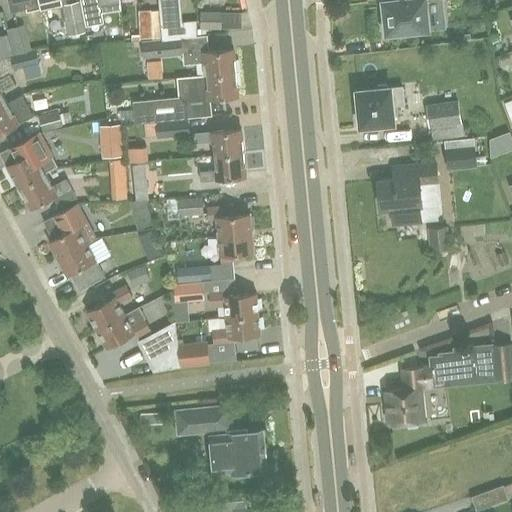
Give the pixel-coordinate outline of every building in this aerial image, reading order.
[(41,9),(39,0),(9,0),(11,10),(27,7),(28,11),(41,9)] [(94,0),(80,0),(86,26),(99,23),(94,0)] [(160,0),(161,10),(163,38),(184,36),(180,0),(160,0)] [(393,0),(383,1),(385,15),(381,15),(383,30),(386,30),(387,33),(428,28),(425,0),(393,0)] [(80,1),(64,4),(70,36),(86,32),(80,1)] [(142,39),(163,38),(161,10),(140,11),(142,39)] [(223,15),(201,15),(201,27),(223,27),(223,15)] [(8,29),(8,32),(14,52),(30,47),(24,24),(8,29)] [(0,56),(14,52),(8,32),(0,34),(0,56)] [(185,53),(184,52),(183,38),(142,42),(143,57),(185,53)] [(207,74),(236,72),(233,47),(209,49),(187,52),(188,64),(206,62),(207,74)] [(11,53),(11,54),(14,69),(39,63),(35,48),(11,53)] [(238,96),(236,72),(207,74),(195,75),(196,90),(192,90),(193,100),(209,98),(209,99),(238,96)] [(0,77),(0,105),(7,102),(2,93),(17,85),(10,73),(0,77)] [(394,122),(392,105),(404,104),(402,86),(357,90),(359,112),(356,114),(357,120),(360,121),(361,125),(394,122)] [(136,123),(157,121),(189,118),(187,101),(182,97),(134,101),(136,123)] [(432,101),(433,113),(464,110),(462,98),(432,101)] [(14,114),(7,102),(0,105),(0,133),(19,123),(33,115),(28,106),(27,107),(14,114)] [(59,110),(39,115),(43,129),(72,122),(69,111),(60,114),(59,110)] [(470,111),(435,114),(437,129),(471,125),(470,111)] [(499,129),(496,114),(481,117),(483,131),(499,129)] [(189,118),(157,121),(159,138),(191,134),(189,118)] [(212,131),(196,132),(197,142),(198,142),(213,140),(214,155),(244,152),(241,128),(212,130),(212,131)] [(17,160),(8,165),(20,187),(46,173),(45,172),(58,166),(40,132),(10,148),(17,160)] [(123,154),(122,142),(106,144),(107,156),(123,154)] [(474,145),(446,148),(448,168),(476,165),(474,145)] [(244,152),(214,155),(216,169),(201,170),(200,170),(201,180),(217,179),(246,176),(244,152)] [(407,177),(378,180),(381,209),(392,208),(394,224),(421,221),(420,205),(422,205),(420,185),(438,183),(436,161),(406,164),(407,177)] [(148,198),(145,162),(132,163),(135,199),(148,198)] [(57,194),(71,186),(66,177),(66,178),(53,185),(46,173),(20,187),(32,208),(57,194)] [(127,179),(112,180),(113,191),(128,190),(127,179)] [(203,197),(167,200),(168,218),(180,218),(180,216),(204,214),(203,197)] [(63,233),(49,240),(58,258),(87,242),(96,238),(77,203),(53,215),(63,233)] [(218,217),(219,235),(251,232),(249,213),(234,214),(233,206),(208,208),(208,217),(218,217)] [(251,232),(219,235),(222,263),(238,262),(237,253),(253,252),(251,232)] [(161,252),(157,241),(145,246),(149,257),(161,252)] [(100,267),(87,242),(58,258),(68,275),(72,273),(80,289),(105,275),(100,267)] [(145,265),(128,271),(133,284),(150,278),(145,265)] [(179,282),(211,279),(210,265),(178,268),(179,282)] [(205,299),(203,281),(175,284),(175,286),(169,290),(171,302),(205,299)] [(115,295),(87,310),(97,329),(125,314),(119,302),(132,295),(126,284),(113,291),(115,295)] [(225,303),(227,316),(259,313),(257,292),(225,295),(224,291),(209,292),(210,305),(225,303)] [(261,334),(259,313),(227,316),(228,329),(213,330),(214,342),(235,340),(236,353),(262,351),(261,339),(260,339),(259,334),(261,334)] [(131,325),(125,314),(97,329),(107,347),(135,332),(137,336),(150,328),(145,318),(131,325)] [(175,321),(141,339),(150,355),(178,339),(175,321)] [(207,342),(178,345),(180,365),(209,362),(207,342)] [(494,344),(497,379),(511,377),(511,356),(511,342),(494,344)] [(420,387),(445,384),(449,384),(448,378),(478,375),(475,346),(455,348),(455,351),(440,353),(440,356),(430,357),(431,365),(403,368),(403,365),(402,365),(405,387),(387,389),(390,423),(424,419),(420,387)] [(178,433),(193,432),(210,430),(211,434),(228,432),(227,428),(231,428),(229,404),(176,409),(178,433)] [(163,410),(141,413),(142,424),(164,422),(163,410)] [(228,432),(211,434),(214,472),(231,470),(232,472),(267,468),(263,429),(248,430),(247,426),(231,428),(227,428),(228,432)] [(504,485),(473,497),(478,511),(509,499),(509,498),(511,496),(511,483),(505,487),(504,485)] [(211,502),(183,505),(184,511),(271,511),(271,507),(247,509),(246,499),(221,501),(221,502),(211,503),(211,502)]
